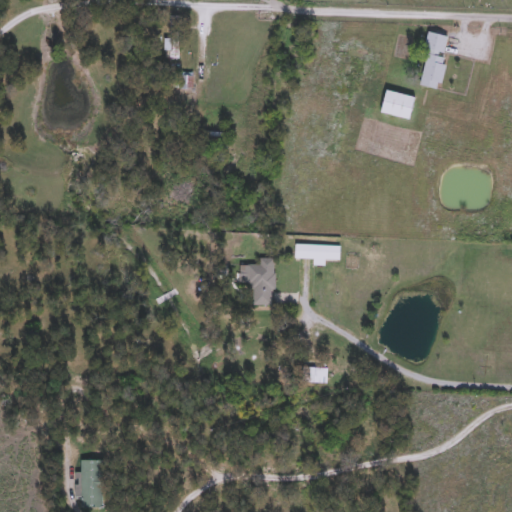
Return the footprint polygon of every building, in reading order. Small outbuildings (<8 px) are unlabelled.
[(444,88),(424,88),(424,35),(444,35),(444,88)] [(176,87),(178,75),(192,78),(189,90),(176,87)] [(381,113),(387,91),(415,98),(410,121),(381,113)] [(226,133),(226,152),(202,152),(202,133),(226,133)] [(295,260),(295,240),(325,240),(325,246),(340,246),(340,260),(295,260)] [(246,289),(246,264),(258,264),(258,258),(273,258),(273,306),(252,306),(252,289),(246,289)] [(325,382),(310,382),(310,370),(325,371),(325,382)] [(511,441),(502,425),(510,420),(511,423),(511,441)] [(79,461),(101,461),(101,508),(79,508),(79,461)]
